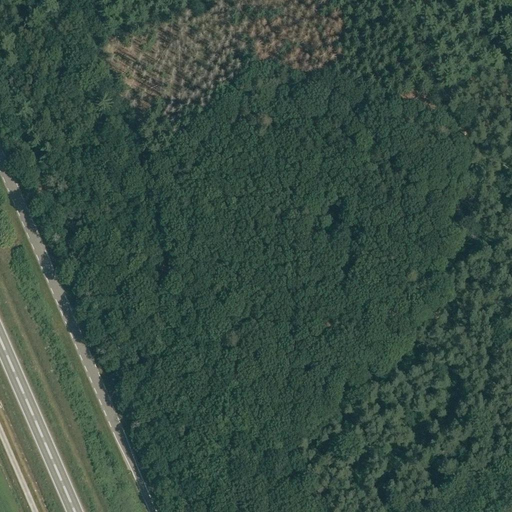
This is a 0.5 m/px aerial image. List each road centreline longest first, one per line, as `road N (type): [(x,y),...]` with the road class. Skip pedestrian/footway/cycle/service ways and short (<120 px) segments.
road 1 (track): [(139,162),(186,289),(310,511)]
road 2 (tertiary): [(0,158),(152,511)]
road 3 (trunk): [(74,511),(0,339)]
road 4 (track): [(139,162),(74,0)]
road 5 (track): [(227,0),(92,49)]
